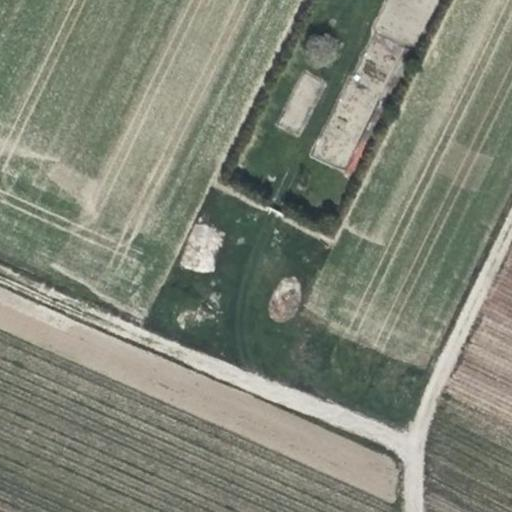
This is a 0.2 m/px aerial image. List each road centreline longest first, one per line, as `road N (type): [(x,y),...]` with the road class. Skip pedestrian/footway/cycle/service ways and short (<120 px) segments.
road 1 (track): [(406,418),(0,241)]
road 2 (track): [(511,212),(406,418)]
